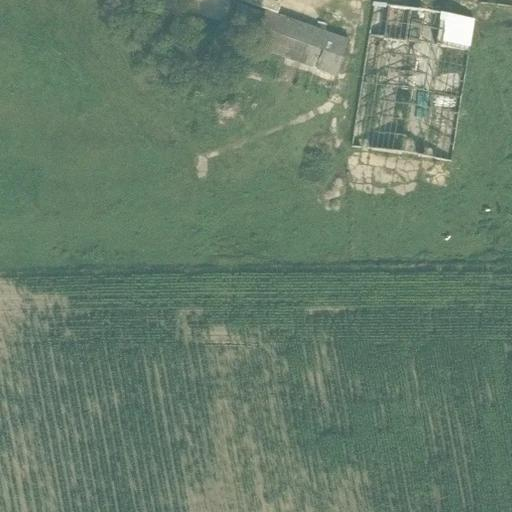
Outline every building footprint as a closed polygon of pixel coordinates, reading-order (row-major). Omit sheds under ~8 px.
[(178,0),(175,11),(179,13),(198,19),(199,16),(204,0),(178,0)] [(254,35),(262,12),(238,3),(229,26),(254,35)] [(372,5),(354,129),(351,147),(451,161),(471,19),(372,5)] [(250,45),(254,47),(336,77),(349,41),(263,9),(262,12),(254,35),(250,45)] [(179,13),(176,21),(217,34),(220,22),(199,16),(198,19),(179,13)] [(336,77),(254,47),(246,69),(327,100),(336,77)]
